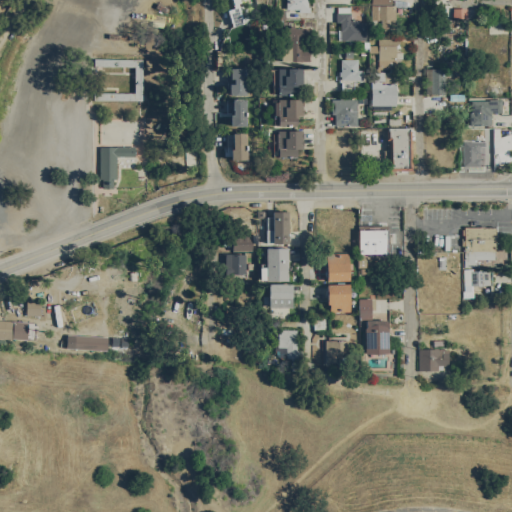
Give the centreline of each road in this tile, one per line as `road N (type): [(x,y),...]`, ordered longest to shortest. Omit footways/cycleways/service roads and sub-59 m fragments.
road 1 (secondary): [(0,270),(213,191),(511,185)]
road 2 (residential): [(418,0),(409,383)]
road 3 (residential): [(319,0),(321,171),(309,202),(307,363)]
road 4 (residential): [(208,0),(207,336)]
